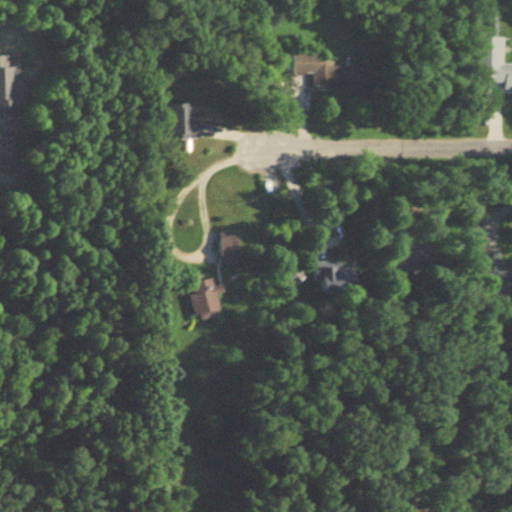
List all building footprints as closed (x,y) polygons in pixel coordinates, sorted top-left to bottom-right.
[(352,92),(352,70),(325,70),(325,60),(292,60),(292,79),(311,79),(311,92),(352,92)] [(511,70),(487,70),(487,88),(511,88),(511,70)] [(167,109),(167,144),(194,144),(194,109),(167,109)] [(218,269),(237,269),(237,236),(218,236),(218,269)] [(511,266),(493,267),(492,258),(479,258),(480,294),(511,293),(511,266)] [(310,295),(347,294),(346,274),(330,274),(330,266),(309,266),(310,295)] [(287,286),(297,284),(295,273),(284,276),(287,286)] [(193,321),(219,316),(215,293),(213,293),(211,284),(188,288),(193,321)]
